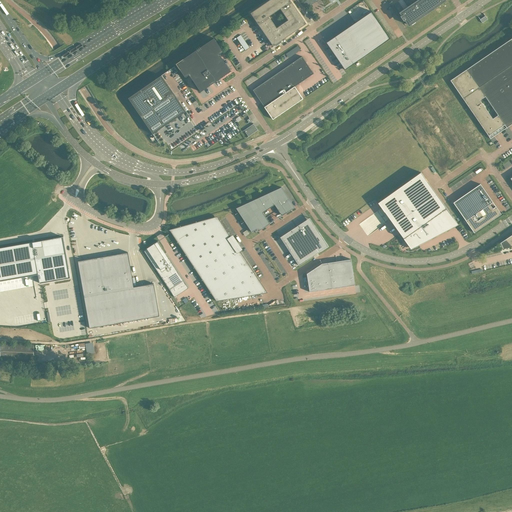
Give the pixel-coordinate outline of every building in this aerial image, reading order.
[(306,23),(290,0),(269,0),(250,13),(273,46),(306,23)] [(446,1),(445,0),(419,0),(400,14),(401,16),(400,16),(403,21),(406,20),(410,26),(446,1)] [(326,43),(345,70),(390,38),(372,11),(326,43)] [(244,49),(248,47),(240,34),(236,37),(244,49)] [(223,52),(214,38),(176,64),(185,77),(189,75),(201,92),(231,71),(219,54),(223,52)] [(511,38),(467,69),(450,80),(462,98),(490,139),(507,128),(511,123),(511,38)] [(292,50),(295,54),(301,50),(298,46),(292,50)] [(253,90),(261,103),(273,119),(303,99),(294,87),(314,74),(302,56),(253,90)] [(260,76),(263,80),(286,63),(283,60),(260,76)] [(161,76),(128,98),(153,134),(186,111),(161,76)] [(247,123),(251,121),(246,113),(242,115),(242,116),(243,115),(244,118),(247,115),(249,118),(247,120),(249,122),(247,123)] [(258,130),(256,127),(253,123),(242,131),(243,131),(244,130),(248,136),(247,137),(247,138),(258,130)] [(421,172),(378,203),(410,248),(411,249),(458,225),(457,224),(421,172)] [(480,184),(453,202),(474,233),(501,214),(496,206),(492,208),(490,204),(493,202),(480,184)] [(282,216),(286,213),(294,208),(295,208),(294,207),(282,188),(281,187),(280,188),(281,188),(268,194),(275,205),(282,216)] [(263,212),(267,209),(275,205),(268,194),(237,208),(236,208),(237,209),(251,231),(252,232),(253,232),(252,231),(257,229),(258,231),(270,223),(263,212)] [(215,217),(169,230),(216,301),(233,298),(262,294),(255,282),(259,279),(239,250),(231,237),(229,239),(218,222),(215,217)] [(312,228),(306,220),(280,237),(299,265),(328,246),(315,226),(312,228)] [(511,234),(500,243),(505,240),(511,246),(511,234)] [(63,236),(0,247),(0,280),(39,274),(40,283),(71,277),(63,236)] [(147,249),(144,251),(174,297),(188,288),(168,258),(167,259),(165,254),(165,253),(158,242),(158,241),(147,248),(147,249)] [(128,252),(78,261),(90,328),(159,316),(153,283),(134,287),(128,252)] [(343,260),(345,273),(353,272),(351,259),(343,260)] [(345,273),(343,260),(336,261),(338,274),(345,273)] [(330,276),(338,274),(336,261),(328,263),(330,276)] [(323,277),(330,276),(328,263),(322,264),(321,264),(323,277)] [(321,264),(314,269),(315,278),(323,277),(321,264)] [(316,281),(315,278),(314,269),(307,274),(308,282),(316,281)] [(355,285),(353,272),(345,273),(347,286),(355,285)] [(345,273),(338,274),(340,287),(347,286),(345,273)] [(332,289),(340,287),(338,274),(330,276),(332,289)] [(325,290),(332,289),(330,276),(323,277),(325,290)] [(315,278),(316,281),(317,291),(325,290),(323,277),(315,278)] [(309,292),(317,291),(316,281),(308,282),(309,292)] [(85,350),(86,353),(93,352),(92,342),(78,343),(78,350),(85,350)] [(33,360),(33,359),(34,345),(1,343),(0,359),(33,360)]
